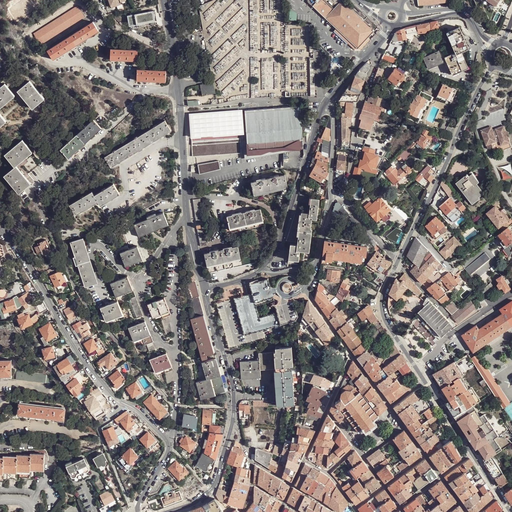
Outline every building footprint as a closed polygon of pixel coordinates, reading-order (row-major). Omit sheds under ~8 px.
[(127,0),(109,0),(113,8),(119,6),(118,2),(121,1),(122,2),(127,0)] [(378,27),(367,17),(364,20),(342,0),(334,9),(324,0),(306,0),(307,2),(325,19),(327,20),(329,22),(332,25),(336,29),(358,49),(368,38),(378,27)] [(511,4),(505,0),(498,11),(505,16),(511,4)] [(41,45),(84,17),(78,6),(34,34),(41,45)] [(127,16),(129,26),(145,24),(145,27),(157,25),(156,16),(154,16),(153,12),(127,16)] [(425,24),(417,26),(418,32),(418,33),(425,33),(425,32),(426,32),(426,31),(431,30),(431,29),(438,27),(436,21),(425,23),(425,24)] [(95,33),(99,31),(93,22),(71,36),(76,45),(80,43),(79,42),(83,40),(84,40),(91,36),(90,35),(94,32),(95,33)] [(459,27),(447,33),(455,53),(445,57),(452,75),(462,71),(461,69),(467,66),(461,52),(460,50),(468,47),(459,27)] [(396,33),(392,40),(395,42),(407,39),(406,35),(404,28),(402,29),(398,31),(397,31),(396,33)] [(369,40),(368,38),(358,49),(336,29),(334,31),(354,49),(361,49),(369,40)] [(76,45),(71,36),(47,51),(53,60),(57,57),(56,56),(60,54),(61,55),(68,50),(68,49),(71,47),(72,48),(76,45)] [(133,60),(133,61),(137,61),(138,50),(132,50),(117,50),(117,49),(111,49),(110,60),(115,60),(115,59),(119,59),(120,60),(129,61),(129,60),(133,60)] [(439,52),(439,51),(423,58),(424,59),(439,52)] [(439,52),(424,59),(428,69),(444,62),(439,52)] [(356,75),(366,79),(371,65),(367,63),(360,69),(356,75)] [(378,68),(372,82),(378,84),(384,70),(378,68)] [(388,78),(389,79),(397,85),(400,80),(401,80),(402,80),(403,80),(404,80),(404,79),(404,78),(404,77),(404,76),(404,75),(403,75),(397,71),(394,69),(388,78)] [(160,80),(160,82),(163,82),(166,83),(166,71),(148,70),(137,70),(137,81),(142,81),(142,80),(147,80),(147,81),(156,82),(156,80),(160,80)] [(362,89),(366,79),(356,75),(350,85),(362,89)] [(397,85),(389,79),(387,81),(398,88),(403,80),(402,80),(401,80),(400,80),(397,85)] [(31,104),(34,108),(45,99),(41,95),(40,95),(38,92),(39,92),(36,88),(35,89),(32,86),(33,85),(30,81),(19,90),(22,94),(21,95),(24,98),(29,105),(31,104)] [(215,93),(213,82),(212,83),(202,84),(203,91),(201,91),(202,96),(215,93)] [(0,107),(0,108),(12,98),(11,97),(14,95),(5,84),(1,87),(2,88),(0,90),(0,107)] [(443,84),(441,86),(438,94),(442,96),(448,99),(447,100),(444,99),(440,109),(433,124),(432,128),(438,130),(454,95),(456,91),(457,89),(449,85),(448,86),(443,84)] [(360,96),(362,89),(350,85),(343,94),(360,96)] [(456,91),(468,96),(470,92),(458,87),(457,88),(457,89),(456,91)] [(406,118),(414,122),(416,118),(418,113),(420,108),(422,109),(424,104),(426,99),(425,99),(427,95),(421,92),(419,96),(417,96),(415,100),(414,100),(413,102),(412,104),(411,104),(410,106),(409,108),(410,109),(406,118)] [(365,102),(363,109),(380,115),(382,107),(365,102)] [(301,106),(245,111),(247,141),(248,153),(276,151),(276,154),(304,149),(301,106)] [(242,110),(189,114),(191,139),(244,135),(242,110)] [(360,114),(359,119),(362,120),(359,127),(371,130),(373,123),(372,123),(373,119),(379,121),(381,116),(362,110),(361,114),(360,114)] [(91,136),(94,133),(95,134),(102,128),(94,120),(77,135),(85,143),(92,137),(91,136)] [(162,134),(163,136),(170,132),(165,122),(146,134),(151,143),(161,137),(160,136),(162,134)] [(409,126),(408,130),(419,134),(422,130),(409,126)] [(490,127),(480,130),(486,145),(497,142),(497,140),(499,139),(500,141),(501,143),(510,140),(508,135),(509,132),(506,131),(505,127),(503,126),(496,129),(496,131),(494,132),(493,130),(492,128),(490,127)] [(326,127),(321,138),(323,139),(329,141),(330,134),(330,129),(326,127)] [(427,132),(428,131),(424,130),(422,133),(421,135),(422,136),(417,142),(423,148),(428,143),(433,137),(430,134),(427,132)] [(143,146),(144,147),(151,143),(146,134),(125,146),(131,156),(141,149),(141,148),(143,146)] [(85,143),(77,135),(60,150),(69,158),(76,152),(75,151),(77,149),(78,150),(85,143)] [(192,143),(193,157),(197,156),(241,153),(240,139),(192,143)] [(16,166),(18,165),(17,164),(19,162),(20,163),(30,155),(29,154),(32,152),(22,140),(18,144),(19,145),(16,147),(15,147),(12,149),(13,150),(10,153),(9,152),(4,155),(15,168),(16,166)] [(248,153),(247,141),(243,141),(245,160),(276,154),(276,151),(248,153)] [(405,150),(408,151),(415,143),(413,142),(405,150)] [(121,159),(122,161),(131,156),(125,146),(105,158),(111,168),(119,163),(119,161),(121,159)] [(403,160),(405,161),(409,157),(413,153),(404,151),(399,156),(402,159),(403,160)] [(315,153),(313,157),(328,162),(328,157),(321,155),(321,153),(318,152),(317,152),(316,153),(315,153)] [(346,156),(343,155),(342,160),(337,159),(336,171),(344,172),(346,156)] [(313,157),(311,161),(312,162),(327,171),(328,166),(328,162),(313,157)] [(220,170),(219,161),(198,165),(199,174),(220,170)] [(327,171),(312,162),(310,166),(313,168),(309,175),(321,183),(323,178),(325,176),(326,177),(328,175),(329,173),(327,172),(327,171)] [(386,176),(387,177),(393,185),(411,170),(410,170),(410,169),(409,167),(408,166),(408,167),(407,166),(403,169),(402,167),(400,168),(401,168),(397,171),(392,165),(386,171),(384,173),(386,176)] [(428,165),(420,174),(415,179),(427,189),(429,185),(430,182),(435,172),(432,169),(428,165)] [(18,170),(19,169),(16,166),(15,168),(4,176),(7,181),(8,179),(11,183),(10,184),(12,187),(14,186),(16,189),(15,190),(19,194),(30,185),(28,182),(29,181),(21,172),(20,173),(18,170)] [(478,195),(481,199),(487,195),(478,184),(480,182),(471,172),(470,173),(468,174),(462,179),(458,182),(468,194),(466,196),(471,201),(478,195)] [(279,189),(287,186),(285,175),(279,176),(270,178),(265,180),(257,182),(251,183),(254,195),(262,192),(270,190),(279,189)] [(461,212),(466,207),(444,179),(441,185),(445,191),(450,197),(439,206),(450,219),(460,210),(461,212)] [(348,186),(342,180),(337,185),(343,191),(348,186)] [(457,183),(466,196),(468,194),(458,182),(457,183)] [(111,198),(112,199),(120,194),(114,184),(95,195),(99,202),(101,206),(109,201),(108,199),(111,198)] [(316,193),(326,195),(327,189),(319,185),(316,193)] [(382,190),(378,186),(374,191),(378,195),(380,193),(382,190)] [(99,202),(95,195),(92,192),(70,205),(76,215),(87,208),(87,207),(90,205),(90,206),(99,202)] [(474,205),(481,199),(478,195),(471,201),(474,205)] [(385,214),(388,212),(390,210),(380,198),(372,204),(370,202),(364,207),(376,222),(378,220),(381,218),(385,214)] [(494,200),(491,204),(494,208),(488,213),(500,228),(501,227),(504,231),(508,227),(510,226),(511,224),(511,216),(510,217),(506,214),(508,212),(504,208),(501,211),(497,206),(500,203),(497,198),(495,199),(494,200)] [(193,200),(197,225),(200,225),(204,224),(200,199),(193,200)] [(319,200),(311,199),(310,205),(310,206),(311,206),(310,214),(309,214),(302,213),(301,220),(299,219),(298,227),(300,227),(299,232),(298,236),(298,237),(300,238),(298,246),(297,245),(290,245),(288,258),(299,260),(300,252),(309,253),(312,229),(310,229),(309,229),(310,218),(317,219),(319,200)] [(326,233),(326,234),(333,235),(340,216),(343,220),(349,214),(346,212),(342,207),(338,202),(335,203),(332,214),(331,217),(327,229),(326,233)] [(241,214),(233,215),(227,217),(229,229),(238,227),(246,225),(255,223),(263,221),(261,209),(255,211),(246,213),(241,214)] [(134,224),(135,226),(164,214),(163,213),(156,215),(147,219),(134,224)] [(135,226),(139,236),(168,224),(164,214),(135,226)] [(439,231),(441,234),(442,235),(447,229),(443,224),(442,222),(443,221),(441,219),(440,220),(439,220),(436,217),(431,222),(426,226),(434,235),(439,231)] [(353,224),(375,247),(377,244),(356,222),(353,224)] [(168,224),(139,236),(139,237),(168,225),(168,224)] [(504,249),(510,257),(511,251),(511,231),(508,227),(504,231),(501,232),(499,234),(508,246),(505,248),(504,249)] [(200,228),(197,229),(200,246),(208,245),(205,228),(200,228)] [(436,239),(441,234),(439,231),(434,235),(433,236),(436,239)] [(508,246),(499,234),(496,236),(505,248),(508,246)] [(83,238),(81,239),(89,261),(91,261),(83,238)] [(420,265),(428,249),(416,238),(407,257),(416,265),(417,266),(419,267),(420,265)] [(454,243),(450,238),(444,244),(446,246),(440,252),(446,258),(457,247),(454,244),(454,243)] [(79,264),(87,286),(96,284),(89,261),(81,239),(72,242),(79,264)] [(42,252),(43,256),(50,253),(48,248),(50,248),(47,240),(40,243),(41,245),(35,248),(36,251),(37,254),(39,254),(42,252)] [(324,240),(323,255),(326,255),(325,260),(325,261),(332,262),(332,259),(362,262),(362,261),(362,256),(364,257),(366,257),(366,252),(367,246),(360,246),(360,247),(358,247),(358,245),(334,242),(333,244),(330,243),(331,241),(324,240)] [(78,265),(79,264),(72,242),(70,242),(75,257),(78,265)] [(120,253),(125,265),(142,258),(137,246),(120,253)] [(204,254),(207,266),(240,259),(238,247),(232,248),(223,250),(219,251),(210,253),(204,254)] [(385,279),(386,277),(383,274),(386,269),(384,267),(386,265),(388,267),(391,262),(376,251),(374,255),(373,256),(367,264),(377,271),(377,270),(380,273),(377,277),(384,281),(385,279)] [(434,283),(449,272),(430,252),(424,259),(427,262),(422,267),(421,269),(428,277),(431,280),(434,283)] [(490,259),(485,253),(465,269),(470,275),(490,259)] [(254,256),(240,259),(241,260),(207,267),(209,273),(255,263),(254,256)] [(142,258),(125,265),(126,266),(142,260),(142,258)] [(240,259),(207,266),(207,267),(241,260),(240,259)] [(91,261),(89,261),(96,284),(98,283),(91,261)] [(255,263),(209,273),(209,275),(256,264),(255,263)] [(85,287),(87,286),(79,264),(78,265),(78,266),(85,287)] [(375,273),(377,271),(367,264),(365,266),(375,273)] [(423,284),(428,277),(421,269),(419,267),(417,266),(415,267),(411,271),(417,277),(423,284)] [(507,279),(504,269),(499,274),(501,277),(502,276),(505,280),(507,279)] [(337,278),(337,275),(338,271),(327,270),(326,279),(330,280),(332,280),(332,282),(339,283),(340,278),(339,278),(337,278)] [(61,285),(66,283),(60,271),(50,275),(56,287),(61,285)] [(455,279),(449,272),(434,283),(428,289),(433,294),(437,299),(445,293),(458,283),(455,279)] [(389,307),(389,309),(397,300),(398,300),(408,287),(418,296),(422,292),(413,283),(412,284),(409,281),(410,280),(404,273),(401,278),(403,280),(401,282),(399,280),(398,280),(397,279),(392,290),(391,292),(390,293),(390,295),(389,297),(389,299),(389,304),(389,307)] [(115,295),(132,288),(127,276),(110,283),(115,295)] [(249,294),(246,295),(243,296),(242,296),(241,296),(234,299),(226,301),(216,303),(227,344),(229,348),(238,346),(280,334),(283,331),(281,325),(296,320),(298,316),(293,299),(292,295),(291,291),(293,289),(295,287),(298,285),(298,284),(298,283),(297,282),(296,280),(294,279),(293,278),(292,277),(291,277),(290,277),(289,276),(288,276),(287,276),(285,276),(284,277),(282,278),(280,279),(279,280),(278,281),(277,283),(276,285),(276,287),(274,287),(271,278),(269,278),(258,282),(251,284),(249,284),(252,293),(249,294)] [(505,292),(510,288),(508,285),(510,283),(507,279),(505,280),(502,276),(501,277),(497,279),(499,283),(498,285),(500,289),(503,288),(505,292)] [(426,286),(428,289),(434,283),(431,280),(429,281),(430,283),(426,286)] [(186,284),(190,299),(198,297),(194,282),(186,284)] [(347,284),(343,282),(340,287),(341,287),(336,296),(342,301),(345,297),(346,298),(348,295),(349,291),(348,291),(345,289),(347,284)] [(477,293),(476,294),(479,297),(492,285),(490,283),(478,294),(477,293)] [(116,297),(126,293),(132,290),(133,290),(132,288),(115,295),(116,297)] [(334,298),(336,297),(334,296),(331,293),(326,297),(318,289),(315,300),(319,304),(322,309),(331,301),(334,298)] [(132,290),(126,293),(127,296),(129,299),(130,303),(137,319),(143,316),(142,313),(136,300),(134,294),(132,290)] [(31,291),(19,298),(23,304),(29,301),(34,297),(31,291)] [(437,299),(452,315),(460,308),(457,306),(450,299),(445,293),(437,299)] [(19,298),(17,297),(14,299),(13,298),(4,302),(5,305),(2,306),(5,313),(8,312),(17,308),(23,304),(19,298)] [(198,297),(190,299),(194,313),(202,311),(198,297)] [(48,309),(41,298),(35,302),(41,312),(48,309)] [(152,316),(169,309),(164,298),(157,300),(154,302),(148,304),(152,316)] [(445,334),(454,326),(447,319),(427,298),(424,304),(425,306),(419,312),(437,331),(440,328),(445,334)] [(309,300),(308,301),(303,315),(310,324),(320,316),(309,300)] [(470,300),(452,316),(458,324),(476,307),(470,300)] [(105,320),(122,313),(117,301),(101,307),(105,320)] [(325,313),(327,316),(336,308),(331,301),(322,309),(325,313)] [(486,325),(483,327),(480,329),(477,325),(463,335),(474,352),(511,326),(511,301),(500,309),(503,314),(500,316),(497,317),(486,325)] [(59,309),(61,313),(64,311),(68,316),(69,318),(70,320),(80,314),(74,304),(65,309),(64,306),(62,307),(59,309)] [(371,309),(369,305),(367,306),(363,308),(359,312),(358,313),(362,320),(364,319),(373,312),(371,309)] [(329,318),(330,320),(339,311),(336,308),(327,316),(329,318)] [(153,318),(162,314),(169,311),(169,309),(152,316),(153,318)] [(331,321),(333,323),(342,315),(344,313),(341,310),(339,311),(330,320),(331,321)] [(169,311),(162,314),(163,318),(161,318),(166,335),(172,333),(169,315),(170,315),(169,311)] [(22,328),(36,322),(35,318),(31,319),(29,313),(25,315),(23,312),(18,314),(19,318),(18,318),(22,328)] [(377,319),(373,312),(364,319),(365,322),(368,320),(371,324),(372,323),(377,319)] [(54,320),(50,313),(45,318),(47,322),(54,320)] [(123,315),(122,313),(105,320),(106,321),(114,318),(123,315)] [(214,353),(204,315),(195,318),(192,319),(203,356),(206,355),(214,353)] [(335,327),(338,331),(347,323),(342,315),(333,323),(335,327)] [(332,333),(320,316),(310,324),(323,340),(323,339),(332,333)] [(351,323),(355,320),(353,317),(347,323),(338,331),(341,334),(343,337),(352,329),(354,327),(351,323)] [(201,356),(203,356),(192,319),(191,319),(201,356)] [(381,333),(384,330),(384,329),(377,319),(372,323),(378,330),(381,333)] [(80,321),(73,325),(74,327),(75,329),(81,338),(90,333),(88,330),(90,329),(86,323),(82,325),(80,321)] [(133,340),(150,333),(145,321),(139,323),(136,324),(128,328),(133,340)] [(47,340),(56,335),(57,334),(54,328),(50,322),(40,328),(44,336),(42,337),(43,340),(42,341),(44,345),(48,343),(47,340)] [(443,337),(445,334),(440,328),(437,331),(443,337)] [(72,331),(78,340),(81,338),(75,329),(72,331)] [(345,341),(348,344),(357,336),(352,329),(343,337),(345,341)] [(376,340),(381,333),(378,330),(372,336),(376,340)] [(134,341),(142,338),(150,335),(150,333),(133,340),(134,341)] [(335,336),(332,333),(323,339),(326,343),(335,336)] [(150,335),(142,338),(144,341),(146,345),(148,348),(149,351),(155,349),(154,346),(152,342),(153,342),(152,339),(150,335)] [(358,357),(366,351),(361,345),(363,343),(357,336),(348,344),(353,351),(358,357)] [(96,343),(93,338),(84,343),(90,352),(93,350),(96,348),(98,351),(97,352),(99,355),(105,351),(99,342),(96,343)] [(53,356),(53,359),(58,358),(57,355),(55,356),(54,351),(53,346),(43,348),(44,352),(45,358),(53,356)] [(400,354),(395,346),(394,348),(385,360),(383,364),(385,366),(400,354)] [(278,405),(287,405),(294,405),(294,404),(293,381),(292,374),(292,366),(293,366),(292,347),(275,348),(276,351),(274,352),(262,353),(259,353),(259,360),(240,361),(240,369),(241,377),(261,376),(260,370),(260,368),(272,367),(275,367),(275,361),(276,361),(277,367),(275,367),(275,371),(276,371),(277,386),(278,405)] [(370,353),(368,349),(366,351),(358,357),(361,362),(364,366),(372,354),(374,350),(373,349),(370,353)] [(106,370),(118,362),(111,352),(97,362),(98,364),(100,367),(102,366),(106,370)] [(159,358),(150,361),(155,373),(156,373),(164,369),(165,373),(171,370),(173,370),(166,353),(161,355),(158,356),(159,358)] [(380,366),(385,360),(380,355),(378,359),(372,354),(364,366),(366,369),(369,373),(376,362),(377,364),(380,366)] [(403,358),(400,354),(385,366),(383,368),(382,369),(384,371),(388,376),(389,375),(390,374),(398,368),(406,362),(403,358)] [(65,383),(71,378),(69,375),(73,373),(76,371),(71,363),(74,360),(73,358),(71,355),(67,357),(67,358),(54,366),(56,369),(61,377),(65,383)] [(471,359),(485,379),(488,384),(490,387),(492,391),(499,386),(477,355),(471,359)] [(202,363),(207,379),(221,375),(216,359),(202,363)] [(347,372),(351,377),(359,368),(356,364),(353,360),(347,372)] [(0,375),(12,376),(12,362),(0,361),(0,375)] [(443,388),(460,377),(464,374),(456,361),(437,372),(434,374),(438,381),(443,388)] [(376,365),(377,364),(376,362),(369,373),(371,376),(374,379),(380,368),(376,365)] [(410,369),(406,362),(398,368),(403,374),(406,372),(410,369)] [(383,368),(381,367),(380,368),(374,379),(376,382),(378,385),(384,379),(380,375),(384,371),(382,369),(383,368)] [(359,368),(351,377),(352,378),(349,381),(350,382),(352,386),(353,385),(355,382),(362,374),(360,371),(359,368)] [(118,370),(116,371),(109,377),(115,384),(114,385),(115,387),(116,388),(123,383),(122,382),(126,378),(118,370)] [(171,370),(165,373),(167,383),(174,381),(171,370)] [(17,379),(46,382),(46,380),(52,381),(52,378),(47,375),(17,372),(17,379)] [(66,385),(75,395),(83,389),(82,387),(83,386),(79,381),(83,378),(82,376),(80,374),(66,385)] [(365,377),(362,374),(355,382),(360,388),(367,380),(365,377)] [(226,392),(221,375),(207,379),(196,382),(197,386),(199,386),(199,388),(198,388),(201,399),(215,395),(226,392)] [(389,375),(388,376),(384,379),(378,385),(380,388),(382,391),(395,381),(394,380),(393,381),(389,375)] [(419,381),(416,377),(409,381),(410,382),(408,384),(407,383),(405,385),(404,383),(401,385),(397,379),(395,381),(382,391),(387,397),(391,403),(418,383),(419,382),(419,381)] [(450,399),(451,401),(468,390),(467,389),(468,388),(461,377),(461,378),(460,377),(443,388),(447,394),(449,397),(450,399)] [(369,383),(367,380),(360,388),(365,394),(372,386),(369,383)] [(134,383),(141,392),(142,391),(136,382),(134,383)] [(344,413),(345,415),(347,417),(347,418),(350,422),(351,423),(354,426),(354,427),(354,428),(355,427),(358,431),(357,431),(358,433),(363,429),(365,432),(364,432),(366,434),(377,425),(376,423),(374,421),(379,417),(378,416),(377,416),(375,412),(374,411),(374,412),(371,408),(371,407),(371,406),(370,407),(367,403),(368,403),(367,402),(364,398),(363,397),(360,393),(361,393),(360,392),(359,392),(357,389),(357,388),(356,387),(355,388),(353,385),(352,386),(350,382),(348,383),(349,384),(342,390),(343,392),(341,393),(340,398),(335,402),(340,408),(343,412),(344,413)] [(136,396),(141,392),(134,383),(126,388),(130,393),(133,397),(136,396)] [(326,391),(321,388),(313,385),(306,400),(309,402),(307,406),(309,407),(306,413),(307,413),(321,418),(323,413),(317,410),(317,411),(316,410),(323,396),(324,396),(326,391)] [(365,394),(364,395),(369,401),(377,394),(374,390),(372,386),(365,394)] [(493,393),(504,408),(510,404),(499,386),(492,391),(493,393)] [(478,403),(481,401),(472,387),(469,390),(478,403)] [(100,390),(98,388),(96,389),(96,390),(87,395),(79,400),(83,404),(86,402),(90,410),(95,408),(99,405),(95,396),(102,392),(100,390)] [(396,410),(398,413),(411,404),(418,399),(419,398),(423,395),(424,395),(419,388),(414,392),(393,407),(396,410)] [(451,410),(456,417),(471,407),(478,403),(469,390),(468,390),(451,401),(447,403),(451,410)] [(145,397),(142,400),(161,421),(165,417),(169,413),(157,400),(158,399),(156,397),(155,398),(152,394),(147,399),(145,397)] [(377,394),(369,401),(374,408),(382,400),(380,397),(377,394)] [(317,410),(324,396),(323,396),(316,410),(317,411),(317,410)] [(411,404),(398,413),(403,419),(407,425),(417,418),(420,416),(419,415),(424,412),(430,407),(424,397),(419,400),(418,399),(411,404)] [(382,400),(374,408),(379,415),(387,407),(385,404),(382,400)] [(344,415),(334,402),(330,409),(335,416),(340,423),(344,415)] [(18,414),(65,419),(66,409),(64,408),(21,403),(19,403),(18,414)] [(435,415),(430,407),(424,412),(429,419),(435,415)] [(511,443),(511,420),(511,419),(495,429),(490,432),(481,417),(479,419),(474,411),(471,407),(456,417),(458,420),(459,423),(462,422),(467,430),(469,429),(471,433),(470,434),(470,435),(474,441),(474,442),(476,441),(479,445),(477,446),(484,456),(501,446),(503,450),(511,443)] [(205,409),(203,409),(202,423),(212,424),(213,410),(205,410),(205,409)] [(126,410),(114,419),(118,423),(121,421),(131,434),(133,433),(134,434),(142,429),(137,422),(135,422),(131,416),(134,414),(133,412),(132,411),(129,413),(126,410)] [(198,415),(185,413),(184,417),(183,426),(196,428),(198,415)] [(319,421),(321,418),(307,413),(306,416),(306,417),(319,421)] [(335,433),(339,434),(341,431),(334,423),(328,414),(324,422),(321,430),(330,432),(332,428),(334,429),(335,426),(336,427),(334,433),(335,433)] [(485,414),(481,417),(490,432),(495,429),(485,414)] [(437,419),(435,415),(429,419),(428,420),(430,424),(437,419)] [(306,426),(316,429),(319,421),(306,417),(306,418),(308,419),(306,426)] [(417,418),(407,425),(409,428),(412,432),(419,427),(422,424),(417,418)] [(101,428),(102,430),(103,430),(109,445),(119,441),(117,435),(113,426),(112,427),(111,424),(110,422),(101,428)] [(459,423),(468,435),(470,434),(471,433),(469,429),(467,430),(462,422),(459,423)] [(427,429),(423,423),(422,424),(419,427),(423,432),(416,438),(421,444),(434,434),(429,428),(427,429)] [(215,426),(215,432),(223,433),(226,424),(223,424),(221,424),(221,426),(215,426)] [(300,427),(299,434),(312,438),(313,434),(315,430),(300,426),(300,427)] [(419,427),(412,432),(416,438),(423,432),(419,427)] [(335,441),(336,440),(339,434),(335,433),(333,439),(332,438),(330,438),(332,432),(330,432),(321,430),(319,433),(317,437),(330,440),(335,441)] [(396,443),(401,449),(412,440),(404,430),(388,442),(389,444),(391,443),(393,445),(396,443)] [(146,448),(149,452),(150,451),(150,450),(151,449),(149,446),(156,439),(152,435),(148,431),(140,439),(147,447),(146,448)] [(340,446),(341,445),(347,440),(344,435),(341,431),(339,434),(336,440),(340,446)] [(206,447),(204,452),(215,458),(216,458),(220,446),(223,433),(215,432),(210,432),(208,440),(206,447)] [(434,434),(421,444),(423,447),(425,450),(434,443),(438,449),(443,446),(443,445),(439,440),(434,433),(434,434)] [(299,434),(297,434),(296,437),(293,437),(292,441),(309,444),(310,441),(312,438),(299,434)] [(196,442),(186,436),(185,438),(182,437),(179,442),(182,443),(181,445),(191,452),(192,450),(193,449),(194,450),(198,444),(196,442)] [(330,440),(317,437),(316,441),(314,444),(332,447),(335,441),(330,440)] [(340,446),(336,440),(335,441),(332,447),(329,452),(331,454),(335,451),(340,446)] [(347,440),(341,445),(346,452),(352,446),(350,443),(347,440)] [(401,449),(398,450),(399,452),(402,455),(403,457),(404,458),(417,448),(414,444),(412,440),(401,449)] [(456,449),(450,440),(443,445),(443,446),(455,462),(461,458),(456,449)] [(284,442),(283,448),(290,450),(297,449),(305,452),(307,448),(309,444),(292,441),(291,444),(284,442)] [(473,443),(485,462),(493,456),(495,455),(503,450),(501,446),(484,456),(477,446),(479,445),(476,441),(474,442),(473,443)] [(434,443),(425,450),(430,456),(437,450),(438,449),(434,443)] [(332,447),(314,444),(312,448),(311,452),(315,452),(319,452),(328,453),(329,452),(332,447)] [(346,452),(341,445),(340,446),(335,451),(340,458),(346,452)] [(283,448),(277,446),(275,454),(281,456),(281,453),(283,448)] [(455,462),(443,446),(438,449),(437,450),(442,459),(449,467),(452,465),(455,462)] [(128,463),(130,464),(134,460),(138,456),(131,447),(116,461),(120,465),(122,463),(125,465),(128,463)] [(236,447),(230,464),(241,467),(246,468),(250,457),(246,450),(236,447)] [(262,463),(268,467),(271,459),(273,453),(256,448),(255,451),(255,459),(262,463)] [(281,453),(281,456),(279,462),(284,464),(286,464),(288,458),(300,463),(302,457),(305,452),(297,449),(290,450),(283,448),(281,453)] [(385,456),(379,448),(367,458),(372,465),(379,460),(385,456)] [(420,451),(417,448),(404,458),(406,460),(403,462),(399,465),(398,463),(396,464),(401,470),(422,454),(420,451)] [(355,450),(347,458),(350,461),(351,462),(354,467),(363,460),(359,455),(355,450)] [(436,464),(442,459),(437,450),(430,456),(433,460),(436,464)] [(331,454),(330,455),(335,463),(340,458),(335,451),(331,454)] [(196,465),(202,468),(203,468),(203,469),(203,470),(204,470),(205,471),(206,471),(206,470),(207,470),(207,469),(208,468),(207,467),(210,463),(212,464),(214,459),(203,452),(200,459),(196,465)] [(328,455),(328,453),(319,452),(316,464),(324,468),(329,468),(327,466),(327,465),(328,455)] [(94,458),(97,464),(101,462),(102,464),(103,464),(104,464),(105,463),(106,462),(106,461),(106,460),(105,460),(107,459),(103,453),(94,458)] [(30,468),(44,468),(44,454),(30,454),(30,455),(17,455),(17,456),(3,456),(3,457),(0,457),(0,472),(3,472),(3,471),(17,471),(17,469),(31,470),(30,468)] [(491,470),(496,478),(504,473),(502,471),(502,469),(495,459),(493,456),(485,462),(491,470)] [(84,458),(72,463),(67,465),(70,472),(70,473),(71,475),(72,475),(72,476),(73,476),(75,476),(76,475),(77,474),(77,473),(83,470),(84,471),(85,471),(86,471),(87,471),(87,470),(88,470),(88,469),(88,468),(84,458)] [(288,458),(286,464),(285,465),(286,465),(296,471),(298,467),(300,463),(288,458)] [(466,461),(463,463),(467,469),(474,464),(470,458),(466,461)] [(271,459),(268,467),(272,470),(275,472),(278,464),(279,462),(276,461),(275,463),(273,462),(274,460),(271,459)] [(373,467),(377,472),(390,463),(388,461),(387,459),(378,465),(376,466),(376,465),(373,467)] [(425,459),(406,473),(412,481),(413,481),(415,479),(412,474),(416,471),(418,470),(421,475),(424,473),(431,467),(428,463),(425,459)] [(442,472),(449,467),(442,459),(436,464),(439,468),(442,472)] [(366,464),(363,460),(354,467),(351,469),(350,469),(348,471),(352,477),(353,476),(354,478),(356,477),(356,478),(359,475),(369,468),(366,464)] [(176,461),(169,468),(180,479),(188,471),(186,469),(184,467),(183,468),(176,461)] [(316,479),(320,472),(305,463),(304,467),(302,470),(308,474),(314,477),(316,479)] [(391,477),(397,473),(393,467),(390,463),(377,472),(385,482),(391,477)] [(447,479),(449,482),(462,473),(464,473),(465,474),(469,471),(467,469),(463,463),(458,467),(445,477),(447,479)] [(278,464),(275,472),(279,474),(282,476),(284,470),(285,467),(283,466),(278,464)] [(286,464),(284,464),(283,466),(285,467),(284,470),(294,476),(295,473),(296,471),(286,465),(285,465),(286,464)] [(393,467),(397,473),(401,470),(396,464),(393,467)] [(462,473),(449,482),(451,485),(454,488),(468,479),(469,479),(479,472),(474,464),(467,469),(469,471),(465,474),(464,473),(462,473)] [(251,470),(250,469),(246,468),(241,467),(238,470),(236,473),(250,478),(251,470)] [(437,475),(431,467),(424,473),(430,481),(437,475)] [(372,472),(369,468),(359,475),(365,483),(375,476),(372,472)] [(284,470),(282,476),(292,481),(293,479),(294,476),(284,470)] [(308,474),(302,470),(298,477),(295,484),(300,487),(308,474)] [(266,488),(269,490),(273,476),(265,471),(262,486),(266,488)] [(325,485),(330,478),(325,475),(320,472),(316,479),(319,481),(325,485)] [(468,479),(454,488),(456,492),(459,496),(469,487),(474,484),(474,483),(475,483),(482,478),(479,472),(469,479),(468,479)] [(249,485),(250,478),(236,473),(235,477),(234,480),(249,485)] [(412,481),(406,473),(402,476),(399,478),(405,486),(410,483),(412,481)] [(430,481),(424,473),(421,475),(420,476),(415,479),(413,481),(415,484),(419,489),(424,485),(430,481)] [(499,482),(502,486),(507,483),(509,481),(508,479),(504,473),(496,478),(499,482)] [(306,491),(314,477),(308,474),(300,487),(303,489),(306,491)] [(273,492),(276,495),(279,486),(281,481),(273,476),(269,490),(273,492)] [(365,483),(362,485),(369,494),(381,485),(378,481),(375,476),(365,483)] [(312,494),(319,481),(316,479),(314,477),(306,491),(309,492),(312,494)] [(339,490),(330,478),(325,485),(318,498),(324,501),(340,511),(348,502),(339,490)] [(391,490),(394,494),(405,486),(399,478),(388,486),(391,490)] [(469,487),(459,496),(461,499),(463,502),(476,491),(478,489),(486,483),(482,478),(475,483),(474,483),(474,484),(469,487)] [(248,488),(249,485),(234,480),(232,487),(247,492),(248,488)] [(359,480),(352,486),(362,499),(365,497),(369,494),(362,485),(359,480)] [(438,497),(441,502),(451,494),(441,480),(429,489),(435,497),(436,496),(438,497)] [(279,486),(287,491),(288,488),(290,485),(281,481),(279,486)] [(315,496),(318,498),(325,485),(319,481),(312,494),(315,496)] [(344,485),(342,487),(344,489),(345,491),(352,486),(349,482),(348,482),(344,485)] [(412,487),(410,483),(405,486),(394,494),(397,499),(400,503),(413,494),(411,492),(410,493),(408,490),(412,487)] [(488,486),(486,483),(478,489),(476,491),(481,497),(490,489),(488,486)] [(285,494),(287,491),(279,486),(276,495),(283,498),(285,494)] [(362,499),(352,486),(345,491),(350,497),(355,504),(362,499)] [(246,496),(247,492),(232,487),(230,495),(245,500),(246,496)] [(254,487),(254,501),(259,505),(264,493),(259,490),(254,487)] [(225,494),(226,491),(218,488),(217,492),(216,495),(220,500),(223,501),(225,494)] [(296,498),(300,492),(296,490),(293,488),(290,495),(296,498)] [(384,489),(375,496),(380,503),(381,504),(390,497),(387,493),(384,489)] [(494,496),(490,489),(481,497),(477,500),(482,506),(488,501),(494,496)] [(114,498),(110,490),(100,495),(103,501),(107,499),(107,500),(114,498)] [(183,499),(179,491),(161,498),(164,506),(183,499)] [(476,491),(463,502),(466,505),(468,508),(477,500),(481,497),(476,491)] [(299,508),(305,495),(300,492),(296,498),(293,505),(296,506),(299,508)] [(260,506),(264,508),(267,502),(270,497),(267,495),(264,493),(259,505),(260,506)] [(438,503),(444,511),(456,501),(453,497),(451,494),(441,502),(439,503),(438,503)] [(245,500),(230,495),(227,503),(242,507),(243,504),(245,500)] [(290,503),(293,505),(296,498),(290,495),(287,501),(290,503)] [(305,511),(311,499),(305,495),(299,508),(302,510),(305,511)] [(416,498),(420,504),(425,500),(421,495),(418,496),(416,498)] [(267,502),(273,506),(276,500),(273,498),(270,497),(267,502)] [(393,502),(390,497),(381,504),(379,506),(383,511),(388,511),(397,506),(393,502)] [(432,511),(442,511),(444,511),(438,503),(439,503),(436,499),(434,497),(432,499),(431,500),(433,503),(431,505),(430,504),(427,506),(429,508),(431,507),(432,509),(431,510),(432,511)] [(223,511),(224,511),(215,498),(210,501),(204,505),(203,505),(207,511),(223,511)] [(406,510),(407,511),(409,511),(420,504),(416,498),(404,507),(406,510)] [(312,511),(317,502),(311,499),(305,511),(312,511)] [(273,506),(279,509),(282,503),(279,502),(276,500),(273,506)] [(370,500),(367,502),(374,510),(376,508),(370,500)] [(477,500),(468,508),(470,511),(475,511),(482,506),(477,500)] [(496,511),(500,511),(503,509),(500,505),(497,500),(491,505),(496,511)] [(255,511),(260,506),(259,505),(254,501),(245,511),(255,511)] [(268,511),(269,511),(273,506),(267,502),(264,508),(265,509),(262,511),(268,511)] [(320,511),(323,506),(317,502),(312,511),(320,511)] [(341,511),(349,504),(348,502),(340,511),(341,511)] [(374,510),(367,502),(358,509),(360,511),(370,511),(372,511),(374,510)]
